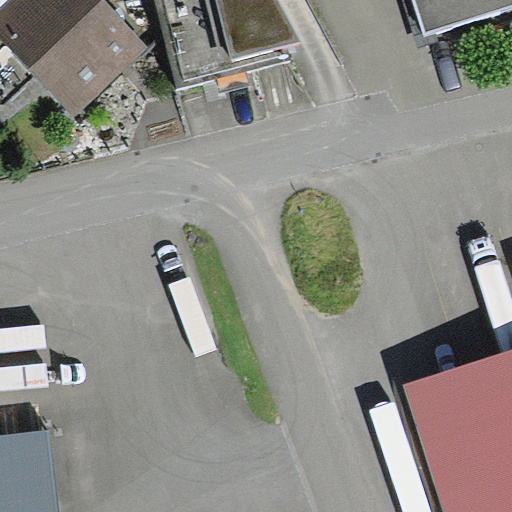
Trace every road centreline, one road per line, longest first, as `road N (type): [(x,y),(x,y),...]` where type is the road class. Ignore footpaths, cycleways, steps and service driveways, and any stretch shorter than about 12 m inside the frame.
road 1 (residential): [(348,511),(238,222),(227,167)]
road 2 (residential): [(227,167),(511,105)]
road 3 (residential): [(0,220),(227,167)]
